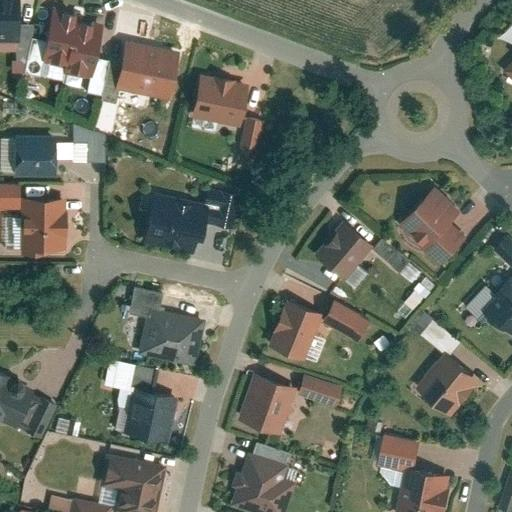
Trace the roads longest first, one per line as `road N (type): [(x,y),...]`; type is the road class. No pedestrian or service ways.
road 1 (residential): [(143,0),(379,89)]
road 2 (residential): [(247,288),(190,511)]
road 3 (residential): [(378,127),(310,196),(247,288)]
road 4 (residential): [(247,288),(80,247)]
